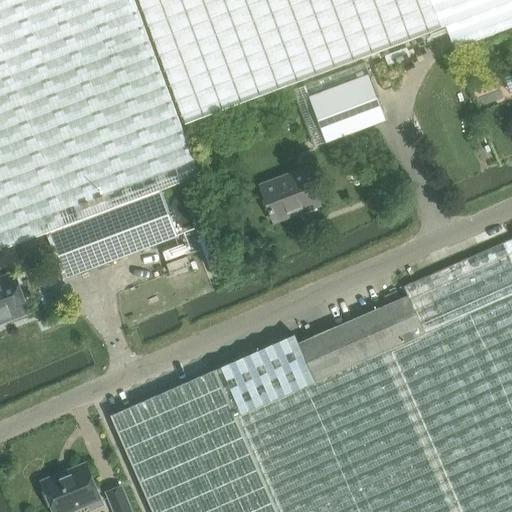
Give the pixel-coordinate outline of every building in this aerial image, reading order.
[(0,0),(0,249),(200,175),(134,0),(0,0)] [(511,0),(138,0),(185,124),(208,115),(446,26),(455,49),(511,27),(511,0)] [(365,63),(293,91),(315,147),(386,120),(365,63)] [(273,219),(300,209),(302,212),(320,205),(306,169),(261,186),(273,219)] [(161,190),(46,233),(64,280),(178,237),(161,190)] [(511,511),(511,240),(405,288),(408,296),(425,334),(316,382),(299,344),(295,335),(111,417),(153,511),(511,511)] [(188,256),(167,264),(171,273),(191,266),(188,256)] [(0,319),(10,315),(12,320),(29,313),(14,273),(0,278),(0,319)] [(316,382),(425,334),(408,296),(299,344),(316,382)] [(54,511),(73,511),(91,505),(93,511),(104,507),(86,463),(69,471),(70,475),(44,486),(54,511)] [(131,511),(122,487),(107,493),(114,511),(131,511)]
